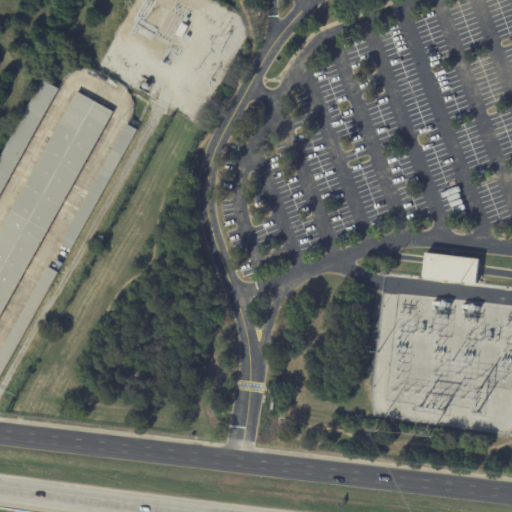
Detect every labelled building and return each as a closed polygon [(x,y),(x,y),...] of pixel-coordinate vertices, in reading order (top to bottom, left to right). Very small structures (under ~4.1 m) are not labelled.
[(175,35),(182,23),(189,27),(182,39),(175,35)] [(58,90),(0,194),(0,156),(42,81),(58,90)] [(0,231),(77,92),(114,113),(0,317),(0,231)] [(137,130),(139,130),(72,250),(62,244),(128,125),(137,130)] [(476,282),(422,275),(425,250),(479,257),(476,282)] [(59,273),(59,274),(0,379),(0,354),(48,267),(59,273)]
